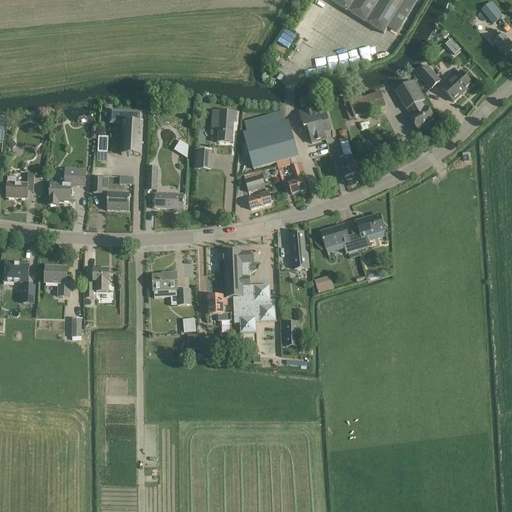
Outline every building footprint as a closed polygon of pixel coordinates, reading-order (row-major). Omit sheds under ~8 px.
[(405,0),(332,0),(331,3),(384,36),(405,0)] [(490,4),(482,11),(494,25),(501,18),(490,4)] [(494,44),(498,49),(505,56),(511,49),(511,45),(503,36),(503,37),(497,31),(494,34),(499,40),(494,44)] [(427,67),(418,75),(431,90),(440,82),(427,67)] [(461,72),(442,89),(454,103),(472,86),(461,72)] [(425,100),(420,91),(414,82),(395,93),(406,111),(407,110),(411,117),(410,118),(417,130),(434,120),(427,108),(425,110),(421,102),(425,100)] [(385,108),(380,92),(349,104),(344,106),(350,121),(385,108)] [(315,102),(317,108),(300,113),(304,127),(307,126),(311,142),(325,138),(324,133),(331,131),(324,107),(327,106),(325,99),(315,102)] [(123,125),(122,156),(142,157),(143,123),(141,123),(142,113),(111,111),(110,124),(123,125)] [(211,136),(218,136),(218,143),(232,144),(234,122),(236,122),(237,112),(213,111),(212,124),(211,136)] [(243,133),(244,133),(254,170),(298,158),(288,121),(285,121),(283,112),(244,123),(247,132),(243,133)] [(209,133),(197,132),(197,143),(208,144),(209,133)] [(98,137),(98,153),(102,153),(108,154),(109,137),(102,137),(98,137)] [(345,179),(357,175),(347,137),(339,139),(344,159),(340,161),(345,179)] [(12,150),(16,146),(11,139),(6,143),(12,150)] [(175,149),(181,153),(186,145),(180,141),(175,149)] [(196,152),(195,170),(208,171),(210,153),(196,152)] [(280,170),(292,166),(290,160),(278,164),(280,170)] [(292,168),(296,182),(289,185),(292,196),(306,191),(303,180),(301,181),(299,174),(303,172),(301,164),(292,168)] [(146,191),(157,192),(158,168),(147,168),(146,191)] [(51,185),(50,190),(50,200),(49,200),(48,206),(58,207),(59,201),(62,201),(62,202),(70,202),(71,184),(76,185),(76,186),(85,187),(86,177),(86,172),(66,171),(65,186),(51,185)] [(7,184),(7,189),(7,199),(27,200),(28,190),(34,190),(34,176),(28,176),(27,185),(7,184)] [(249,193),(265,188),(261,176),(245,181),(249,193)] [(120,178),(120,186),(133,186),(134,178),(120,178)] [(102,194),(102,180),(94,179),(94,194),(102,194)] [(272,205),(269,195),(268,192),(259,194),(260,197),(248,201),(251,211),(272,205)] [(130,195),(122,194),(108,194),(107,211),(129,212),(130,195)] [(155,210),(175,211),(176,213),(181,213),(182,211),(183,211),(183,206),(184,206),(184,204),(183,203),(183,196),(156,195),(155,210)] [(361,237),(354,239),(358,252),(371,248),(368,238),(385,233),(380,216),(371,218),(372,220),(367,222),(367,220),(357,223),(361,237)] [(346,255),(358,252),(354,239),(348,240),(344,227),(334,230),(335,232),(330,233),(329,231),(321,234),(328,255),(345,249),(346,255)] [(308,269),(307,265),(306,255),(305,255),(303,234),(291,235),(292,245),(291,245),(291,251),(293,251),(295,270),(308,269)] [(251,264),(251,263),(250,253),(241,253),(225,254),(227,299),(233,299),(234,325),(240,324),(240,334),(257,334),(256,323),(276,322),(275,301),(271,301),(270,286),(250,287),(249,264),(251,264)] [(5,264),(4,279),(14,279),(14,284),(23,284),(22,304),(34,305),(35,287),(28,287),(29,267),(21,266),(15,266),(15,264),(5,264)] [(46,268),(45,278),(45,284),(59,285),(58,297),(70,298),(71,282),(66,282),(67,269),(59,268),(59,270),(55,270),(55,268),(46,268)] [(109,270),(94,270),(94,280),(94,282),(95,282),(95,294),(108,294),(108,291),(108,283),(109,283),(109,270)] [(166,275),(153,276),(154,292),(155,299),(171,298),(171,307),(178,307),(191,306),(190,292),(189,292),(185,292),(177,292),(177,287),(176,273),(166,274),(166,275)] [(330,277),(314,281),(318,295),(334,290),(330,277)] [(94,285),(86,285),(86,299),(94,299),(94,285)] [(208,298),(208,304),(208,316),(216,316),(217,323),(231,322),(231,314),(223,315),(223,298),(214,299),(214,298),(208,298)] [(195,319),(183,321),(184,334),(196,333),(195,319)] [(82,339),(82,320),(72,320),(72,338),(82,339)] [(300,348),(299,323),(283,324),(285,348),(287,348),(300,348)] [(182,342),(182,351),(188,351),(191,350),(193,350),(194,355),(193,350),(201,349),(201,336),(188,337),(189,342),(182,342)] [(288,365),(307,367),(308,361),(289,358),(288,365)]
